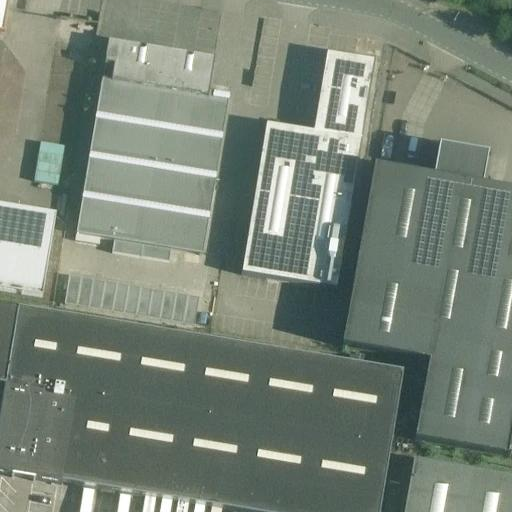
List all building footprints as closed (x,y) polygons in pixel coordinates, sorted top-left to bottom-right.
[(0,0),(0,34),(3,35),(8,0),(0,0)] [(107,43),(76,236),(113,243),(142,247),(170,252),(202,257),(228,96),(208,93),(214,60),(107,43)] [(374,63),(325,55),(312,134),(264,126),(240,277),(336,292),(374,63)] [(373,169),(341,349),(427,364),(413,443),(414,443),(506,459),(511,460),(511,193),(481,188),(487,157),(469,154),(470,151),(472,151),(472,150),(454,147),(453,148),(455,148),(455,151),(438,148),(432,180),(373,169)] [(0,208),(0,292),(41,299),(55,217),(0,208)] [(142,247),(113,243),(111,254),(140,259),(142,247)] [(140,259),(168,264),(170,252),(142,247),(140,259)] [(63,306),(75,308),(80,280),(68,278),(63,306)] [(92,282),(80,280),(75,308),(87,310),(92,282)] [(92,282),(87,310),(99,312),(104,284),(92,282)] [(115,286),(104,284),(99,312),(111,314),(115,286)] [(111,314),(122,316),(127,288),(115,286),(111,314)] [(139,290),(127,288),(122,316),(134,318),(139,290)] [(139,290),(134,318),(146,320),(151,292),(139,290)] [(158,322),(163,294),(151,292),(146,320),(158,322)] [(158,322),(170,324),(175,296),(163,294),(158,322)] [(186,298),(175,296),(170,324),(182,326),(186,298)] [(198,300),(186,298),(182,326),(193,328),(198,300)] [(378,511),(401,375),(337,365),(0,308),(0,388),(4,389),(0,413),(0,475),(220,511),(378,511)] [(511,511),(511,480),(412,463),(403,511),(511,511)]
